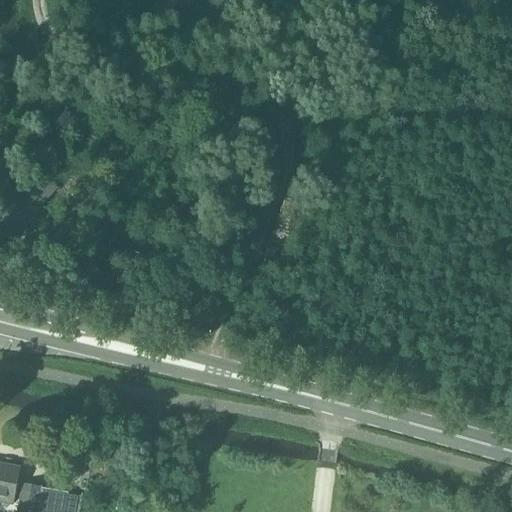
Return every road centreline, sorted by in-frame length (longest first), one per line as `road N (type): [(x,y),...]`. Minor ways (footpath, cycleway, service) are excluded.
road 1 (track): [(213,371),(284,111),(51,47),(37,27),(35,0)]
road 2 (secondary): [(511,455),(0,314)]
road 3 (track): [(284,111),(511,119)]
